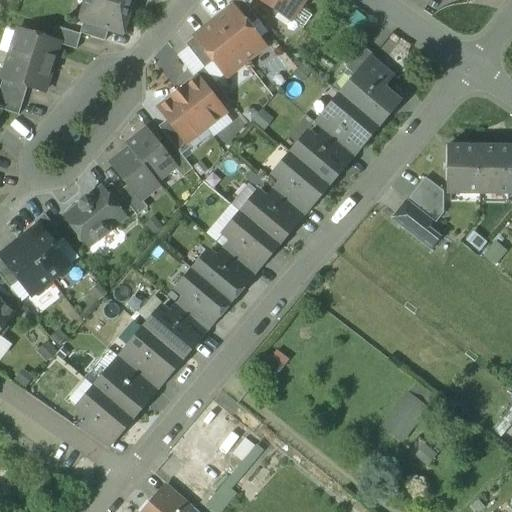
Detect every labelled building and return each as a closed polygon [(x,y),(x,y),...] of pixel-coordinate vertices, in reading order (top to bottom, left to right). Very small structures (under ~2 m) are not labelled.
[(129,11),(94,0),(86,0),(79,22),(83,23),(108,31),(121,35),(129,11)] [(94,0),(129,11),(132,0),(94,0)] [(247,8),(240,0),(233,0),(227,4),(231,9),(232,9),(247,27),(257,20),(247,8)] [(240,0),(247,8),(252,0),(240,0)] [(305,0),(258,0),(278,14),(276,17),(287,24),(289,21),(290,22),(305,0)] [(231,9),(214,24),(244,62),(251,57),(256,57),(261,53),(262,48),(263,47),(247,27),(232,9),(231,9)] [(108,31),(83,23),(79,34),(104,42),(108,31)] [(214,24),(195,37),(196,38),(195,39),(213,62),(225,77),(226,76),(231,77),(236,73),(237,67),(244,62),(214,24)] [(80,36),(55,28),(51,41),(59,44),(59,45),(76,50),(80,36)] [(51,41),(17,31),(9,55),(51,68),(59,45),(59,44),(51,41)] [(213,62),(195,39),(196,38),(195,37),(185,45),(203,69),(204,69),(213,62)] [(363,48),(345,69),(355,77),(370,59),(373,56),(363,48)] [(51,68),(9,55),(2,79),(2,80),(27,87),(44,93),(51,68)] [(355,77),(340,96),(377,127),(398,101),(383,88),(392,77),(370,59),(355,77)] [(204,69),(203,69),(193,77),(196,80),(197,79),(217,105),(226,97),(204,69)] [(217,105),(197,79),(196,80),(178,94),(205,129),(224,114),(217,105)] [(27,87),(2,80),(0,86),(0,93),(23,101),(27,87)] [(23,101),(0,93),(0,108),(0,109),(0,110),(18,116),(23,101)] [(205,129),(178,94),(159,109),(167,120),(186,144),(187,143),(205,129)] [(377,127),(340,96),(323,116),(331,123),(358,146),(360,147),(377,127)] [(186,144),(167,120),(158,127),(172,145),(181,156),(191,148),(187,143),(186,144)] [(358,146),(331,123),(323,132),(350,155),(358,146)] [(162,152),(146,131),(127,147),(129,150),(130,150),(155,182),(156,182),(173,168),(174,167),(162,152)] [(350,155),(323,132),(315,141),(343,164),(350,155)] [(315,141),(307,135),(290,155),(327,186),(344,166),(343,164),(315,141)] [(181,156),(172,145),(162,152),(174,167),(173,168),(182,178),(192,170),(181,156)] [(479,147),(448,147),(446,147),(446,149),(447,149),(446,192),(446,194),(447,194),(448,194),(476,194),(476,195),(479,195),(479,147)] [(511,147),(479,147),(479,195),(511,195),(511,188),(511,159),(511,147)] [(155,182),(130,150),(129,150),(111,165),(128,186),(139,200),(140,200),(158,185),(156,182),(155,182)] [(327,186),(290,155),(273,175),(281,182),(308,205),(310,206),(327,186)] [(443,193),(425,179),(407,201),(433,222),(435,224),(443,214),(443,193)] [(308,205),(281,182),(273,191),(301,214),(308,205)] [(118,193),(111,184),(102,192),(121,217),(131,210),(131,209),(118,193)] [(128,186),(118,193),(131,209),(131,210),(136,217),(147,209),(140,200),(139,200),(128,186)] [(85,197),(80,202),(79,208),(66,218),(74,227),(73,233),(80,242),(86,243),(91,239),(93,241),(98,242),(109,233),(110,229),(123,219),(121,217),(102,192),(101,190),(96,194),(95,198),(85,197)] [(301,214),(273,191),(266,200),(293,223),(301,214)] [(266,200),(257,193),(240,214),(278,245),(295,225),(293,223),(266,200)] [(407,201),(406,201),(391,220),(430,251),(438,242),(425,232),(433,222),(407,201)] [(278,245),(240,214),(223,234),(231,241),(259,264),(260,265),(278,245)] [(63,239),(44,215),(34,224),(37,228),(38,227),(53,247),(63,239)] [(37,228),(19,242),(50,281),(55,276),(62,277),(67,273),(68,266),(53,247),(38,227),(37,228)] [(259,264),(231,241),(224,250),(251,273),(259,264)] [(19,242),(0,257),(3,261),(19,281),(31,295),(38,296),(43,292),(44,285),(50,281),(19,242)] [(251,273),(224,250),(216,259),(244,282),(251,273)] [(216,259),(208,252),(192,271),(229,303),(245,284),(244,282),(216,259)] [(19,281),(3,261),(0,263),(0,276),(10,289),(19,281)] [(229,303),(192,271),(176,290),(184,297),(212,320),(213,322),(229,303)] [(212,320),(184,297),(177,306),(204,329),(212,320)] [(0,303),(0,337),(1,338),(8,328),(4,326),(14,313),(0,303)] [(204,329),(177,306),(169,315),(196,339),(204,329)] [(169,315),(161,309),(143,329),(181,360),(198,340),(196,339),(169,315)] [(181,360),(143,329),(126,349),(131,354),(162,379),(164,381),(181,360)] [(126,349),(119,359),(124,363),(131,354),(126,349)] [(276,349),(262,365),(275,376),(289,360),(276,349)] [(162,379),(131,354),(124,363),(154,389),(162,379)] [(119,359),(111,368),(116,372),(124,363),(119,359)] [(154,389),(124,363),(116,372),(147,398),(154,389)] [(116,372),(111,368),(94,388),(131,419),(148,399),(147,398),(116,372)] [(503,404),(481,387),(465,410),(487,426),(503,404)] [(131,419),(94,388),(77,408),(89,419),(112,439),(114,440),(131,419)] [(407,395),(381,429),(400,444),(426,410),(407,395)] [(112,439),(89,419),(79,430),(105,448),(112,439)] [(247,437),(233,454),(242,462),(206,504),(214,511),(222,511),(239,493),(233,488),(264,452),(247,437)] [(187,511),(192,507),(169,487),(162,496),(180,511),(187,511)] [(160,494),(144,511),(180,511),(162,496),(160,494)]
